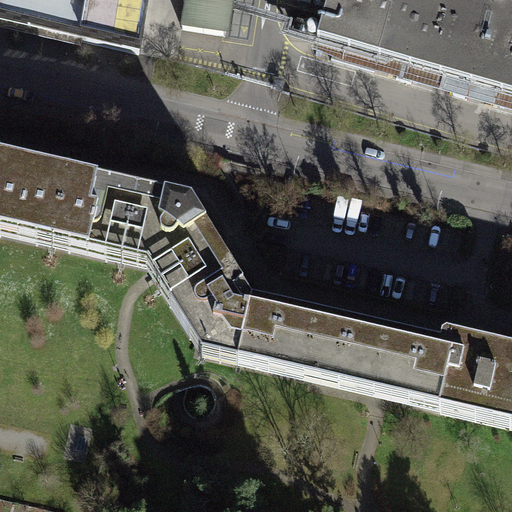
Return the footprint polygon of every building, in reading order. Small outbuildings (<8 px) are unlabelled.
[(148,0),(0,0),(0,22),(77,40),(139,54),(143,35),(148,0)] [(231,0),(187,0),(182,29),(225,36),(231,0)] [(328,9),(318,42),(336,47),(379,60),(409,68),(511,97),(511,0),(316,0),(315,5),(321,7),(328,9)] [(311,37),(312,37),(314,37),(316,37),(318,36),(319,34),(319,32),(319,30),(319,28),(317,27),(316,26),(314,26),(312,26),(310,27),(308,28),(308,30),(307,32),(308,34),(309,36),(311,37)] [(379,60),(336,47),(331,61),(375,74),(377,66),(379,60)] [(377,66),(375,74),(511,113),(511,97),(409,68),(379,60),(377,66)] [(275,83),(273,93),(283,95),(286,86),(275,83)] [(204,354),(236,361),(248,307),(187,209),(0,166),(0,239),(33,247),(35,238),(66,245),(64,254),(101,263),(104,254),(147,264),(154,275),(172,304),(165,308),(185,341),(193,336),(204,354)] [(386,395),(438,406),(452,343),(443,341),(438,343),(435,358),(416,354),(407,352),(259,319),(261,311),(248,307),(236,361),(386,395)] [(438,406),(509,422),(511,408),(511,356),(452,343),(438,406)]
